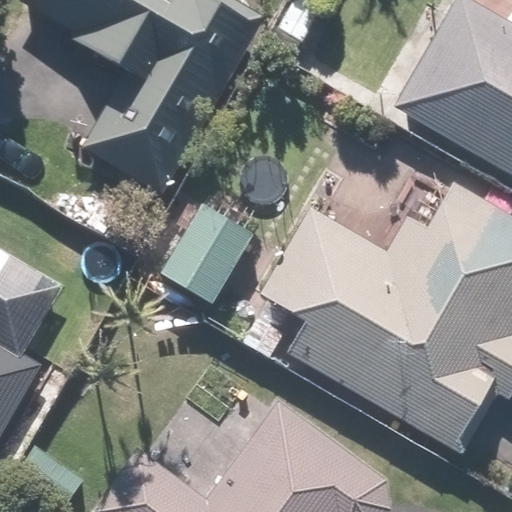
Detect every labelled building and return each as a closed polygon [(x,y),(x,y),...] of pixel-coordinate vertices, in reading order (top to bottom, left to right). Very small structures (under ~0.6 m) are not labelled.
[(14,0),(4,19),(112,80),(72,150),(159,199),(258,24),(216,0),(14,0)] [(511,30),(508,27),(504,33),(451,0),(450,0),(383,106),(511,188),(511,30)] [(380,258),(304,210),(248,298),(304,333),(286,360),(449,463),(488,402),(506,414),(511,404),(511,217),(452,180),(422,228),(405,217),(380,258)] [(252,244),(198,211),(154,283),(208,316),(252,244)] [(0,441),(41,374),(22,363),(65,293),(0,253),(0,441)] [(129,451),(86,511),(387,511),(382,486),(290,427),(278,443),(254,426),(201,502),(129,451)]
